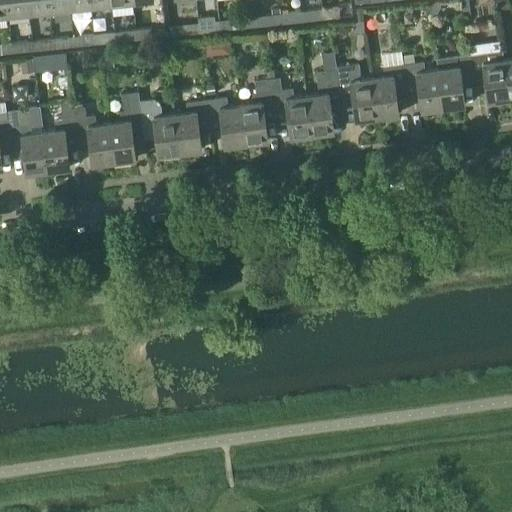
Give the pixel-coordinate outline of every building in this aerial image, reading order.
[(6,0),(8,16),(29,13),(27,0),(6,0)] [(27,0),(29,13),(49,11),(48,0),(27,0)] [(48,0),(49,11),(70,9),(68,0),(48,0)] [(68,0),(70,9),(91,6),(90,0),(68,0)] [(468,0),(461,0),(462,11),(470,10),(468,0)] [(510,8),(509,0),(495,0),(496,9),(510,8)] [(440,1),(430,2),(431,14),(437,13),(441,7),(440,1)] [(339,5),(322,7),(323,18),(340,17),(339,5)] [(323,18),(322,7),(301,10),(302,21),(323,18)] [(301,10),(281,12),(283,23),(302,21),(301,10)] [(281,12),(260,14),(261,25),(283,23),(281,12)] [(260,14),(240,17),(241,27),(261,25),(260,14)] [(214,15),(197,17),(197,21),(198,21),(200,32),(220,30),(219,19),(214,19),(214,15)] [(240,17),(219,19),(220,30),(241,27),(240,17)] [(169,24),(170,35),(200,32),(198,21),(197,21),(169,24)] [(152,27),(136,29),(137,39),(153,37),(152,27)] [(136,29),(115,31),(116,41),(137,39),(136,29)] [(115,31),(94,33),(95,43),(116,41),(115,31)] [(94,33),(73,36),(74,45),(95,43),(94,33)] [(73,36),(52,38),(53,47),(74,45),(73,36)] [(52,38),(32,40),(34,49),(53,47),(52,38)] [(32,40),(11,42),(12,52),(34,49),(32,40)] [(11,42),(0,43),(1,53),(12,52),(11,42)] [(502,49),(468,54),(471,80),(484,78),(487,101),(509,98),(502,49)] [(412,62),(411,53),(402,55),(407,88),(418,87),(421,110),(443,107),(438,76),(437,68),(424,69),(423,61),(412,62)] [(448,57),(449,66),(437,68),(438,76),(443,107),(462,104),(459,81),(471,80),(468,54),(448,57)] [(402,55),(391,56),(392,65),(383,66),(384,75),(371,76),(377,117),(398,114),(395,90),(407,88),(402,55)] [(511,57),(503,59),(509,98),(511,97),(511,57)] [(359,63),(336,65),(336,68),(340,98),(351,96),(355,120),(377,117),(371,76),(361,78),(359,63)] [(316,71),(319,93),(306,95),(311,134),(332,131),(329,107),(341,105),(340,98),(336,68),(316,71)] [(282,89),(280,77),(271,78),(275,115),(287,113),(290,137),(311,134),(306,95),(293,96),(291,88),(282,89)] [(253,102),(240,104),(245,142),(266,139),(263,117),(275,115),(271,78),(254,79),(256,93),(252,93),(253,102)] [(120,111),(121,120),(107,122),(113,161),(135,158),(132,135),(144,133),(140,99),(139,91),(122,93),(124,111),(120,111)] [(227,105),(226,97),(206,99),(210,123),(221,122),(224,145),(245,142),(240,104),(227,105)] [(155,98),(140,99),(144,133),(156,131),(159,155),(179,152),(173,113),(162,115),(160,106),(156,106),(155,98)] [(187,111),(173,113),(179,152),(201,149),(198,125),(210,123),(206,99),(186,102),(187,111)] [(85,105),(73,107),(78,142),(90,141),(93,164),(113,161),(107,122),(95,124),(94,115),(86,116),(85,105)] [(54,120),(55,129),(42,131),(47,170),(69,167),(66,144),(78,142),(73,107),(61,109),(62,119),(54,120)] [(25,108),(6,110),(7,118),(8,127),(11,142),(12,151),(24,149),(27,173),(47,170),(42,131),(29,133),(27,124),(25,108)] [(6,110),(0,111),(0,167),(2,168),(0,154),(0,143),(11,142),(8,127),(7,118),(6,110)]
